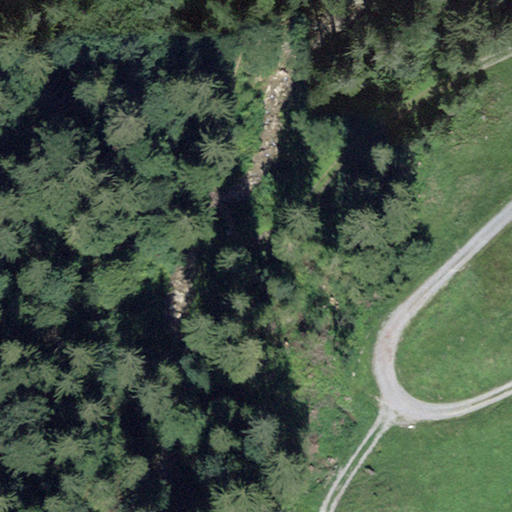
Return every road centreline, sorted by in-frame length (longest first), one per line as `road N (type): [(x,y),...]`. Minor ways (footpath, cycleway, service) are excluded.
road 1 (track): [(511,49),(363,144),(257,250),(209,265),(183,255)]
road 2 (track): [(511,211),(406,311),(388,332),(384,353),(397,399),(413,411),(453,414),(511,386)]
road 3 (track): [(390,384),(378,437),(325,511)]
